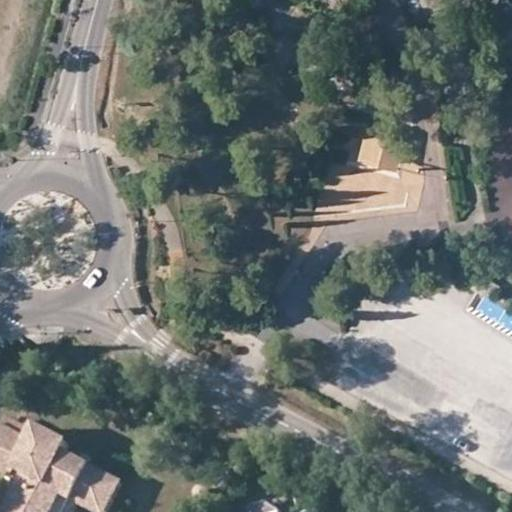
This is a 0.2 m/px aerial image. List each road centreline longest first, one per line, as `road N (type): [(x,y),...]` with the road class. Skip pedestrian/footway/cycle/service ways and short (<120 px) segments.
road 1 (tertiary): [(230,396),(453,511)]
road 2 (tertiary): [(230,396),(136,319),(117,281),(117,244)]
road 3 (tertiary): [(62,306),(230,396)]
road 4 (tertiary): [(108,203),(91,161),(89,25)]
road 5 (tertiary): [(89,25),(54,133),(17,172)]
